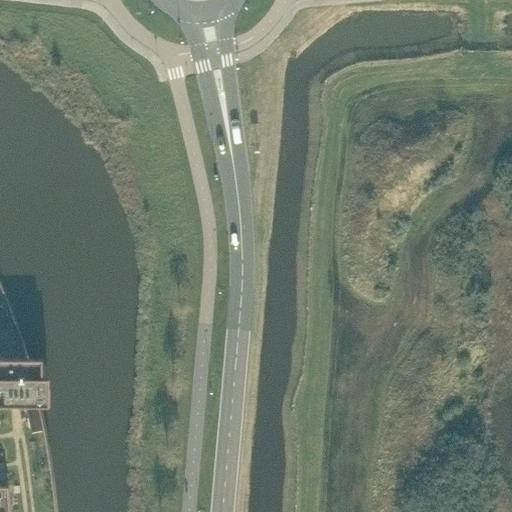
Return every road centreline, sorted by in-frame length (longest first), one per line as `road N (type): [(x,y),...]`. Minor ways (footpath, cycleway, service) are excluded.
road 1 (track): [(307,511),(328,150),(343,91),(374,69),(466,61)]
road 2 (tertiary): [(238,343),(250,201),(223,9)]
road 3 (tertiary): [(190,14),(233,217),(238,343)]
road 4 (tertiary): [(223,511),(238,343)]
